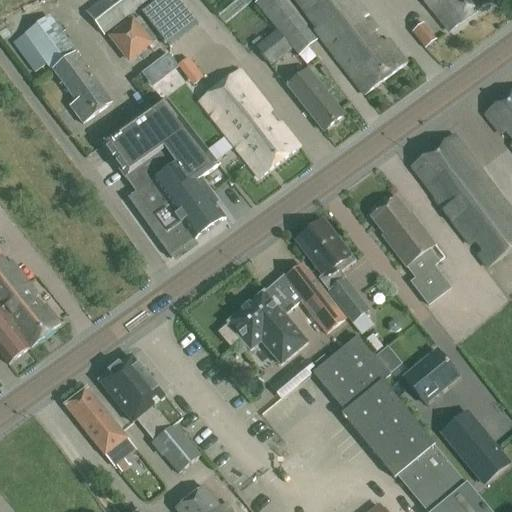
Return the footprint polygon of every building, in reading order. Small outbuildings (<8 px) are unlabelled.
[(104,35),(149,0),(101,0),(86,12),(104,35)] [(164,29),(185,16),(175,0),(166,0),(151,9),(164,29)] [(296,55),(307,45),(269,0),(258,0),(253,5),(275,30),(296,55)] [(293,0),(316,28),(315,32),(364,96),(406,64),(388,41),(380,45),(373,35),(376,30),(352,0),(293,0)] [(421,0),(424,2),(449,33),(488,4),(484,0),(421,0)] [(110,106),(47,20),(26,36),(25,34),(12,43),(34,74),(47,65),(75,103),(68,108),(82,127),(110,106)] [(128,62),(149,46),(131,23),(110,39),(128,62)] [(425,50),(437,40),(423,23),(412,33),(425,50)] [(256,48),(270,66),(271,68),(289,53),(275,34),(256,48)] [(141,78),(151,91),(177,71),(167,58),(141,78)] [(276,128),(266,117),(271,113),(239,72),(201,102),(209,113),(207,114),(259,180),(299,149),(280,125),(276,128)] [(322,133),(342,117),(308,72),(304,75),(287,88),(322,133)] [(511,93),(484,116),(500,135),(506,133),(511,140),(511,142),(510,147),(511,149),(511,93)] [(217,167),(167,105),(108,144),(116,156),(110,160),(135,195),(127,201),(169,259),(224,220),(211,202),(214,200),(206,189),(203,191),(197,182),(217,167)] [(511,215),(454,137),(412,168),(470,247),(474,244),(483,255),(478,258),(487,270),(511,251),(511,215)] [(220,159),(212,148),(206,152),(215,163),(220,159)] [(415,225),(395,199),(370,218),(384,236),(382,238),(406,268),(416,280),(411,283),(428,307),(450,290),(433,268),(439,263),(429,250),(435,246),(417,223),(415,225)] [(351,324),(367,312),(339,275),(354,264),(323,223),(296,243),(323,278),(319,281),(351,324)] [(6,267),(0,258),(0,309),(30,348),(60,325),(46,308),(41,309),(34,300),(37,295),(11,263),(6,267)] [(345,321),(306,273),(305,274),(301,270),(286,282),(285,280),(265,296),(264,295),(227,326),(229,328),(220,335),(231,347),(239,341),(250,354),(261,344),(279,366),(306,344),(284,318),(300,304),(316,322),(315,322),(326,336),(345,321)] [(0,355),(8,366),(29,350),(0,312),(0,355)] [(382,348),(372,336),(365,342),(375,355),(382,348)] [(464,488),(432,450),(434,449),(381,386),(390,380),(357,338),(312,375),(344,416),(341,418),(394,482),(397,479),(424,511),(486,511),(466,487),(464,488)] [(424,406),(456,379),(436,355),(403,381),(424,406)] [(182,421),(132,358),(122,366),(120,364),(98,382),(132,425),(136,422),(153,443),(182,421)] [(300,365),(290,374),(298,385),(308,376),(300,365)] [(108,461),(129,444),(87,391),(65,408),(108,461)] [(509,466),(467,414),(442,435),(485,486),(509,466)] [(174,427),(153,443),(152,444),(178,476),(199,458),(174,427)] [(230,511),(229,510),(231,508),(227,503),(222,508),(221,508),(203,486),(201,487),(200,488),(201,490),(175,511),(176,511),(230,511)]
